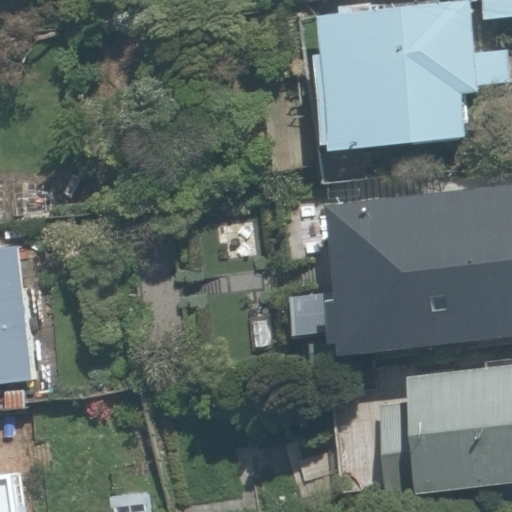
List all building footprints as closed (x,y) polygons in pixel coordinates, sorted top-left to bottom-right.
[(508,50),(476,55),(467,0),(417,0),(326,13),(347,158),(470,140),(462,87),(511,80),(508,50)] [(511,0),(483,0),(486,23),(511,19),(511,0)] [(511,182),(339,206),(362,367),(511,346),(511,182)] [(0,380),(34,378),(22,245),(0,247),(0,380)] [(511,360),(407,374),(411,402),(382,405),(393,487),(422,483),(424,498),(511,486),(511,360)] [(0,511),(31,511),(27,474),(0,476),(0,511)]
